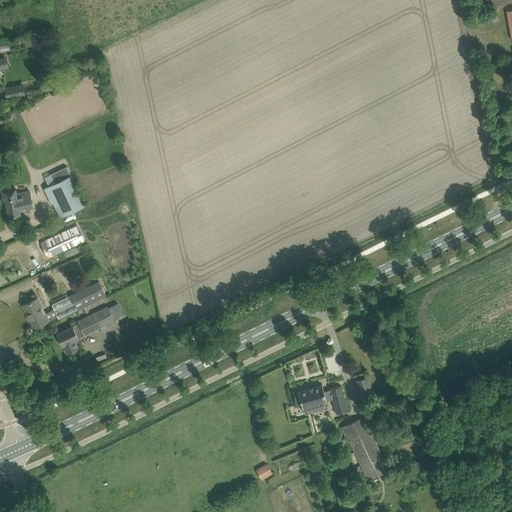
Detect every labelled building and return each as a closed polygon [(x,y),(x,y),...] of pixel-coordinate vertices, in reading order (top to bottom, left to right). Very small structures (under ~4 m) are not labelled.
[(7,98),(10,97),(25,94),(23,85),(5,88),(7,98)] [(71,176),(49,186),(63,216),(85,205),(71,176)] [(4,201),(5,200),(9,216),(21,214),(20,210),(33,208),(29,190),(16,193),(15,188),(1,190),(4,201)] [(77,228),(42,244),(47,255),(83,239),(77,228)] [(31,278),(33,281),(44,277),(42,273),(31,278)] [(54,309),(45,313),(37,298),(23,305),(34,328),(48,321),(58,316),(59,318),(106,295),(99,281),(52,305),(54,309)] [(72,326),(66,330),(56,334),(62,346),(63,346),(67,354),(70,352),(71,355),(77,352),(76,349),(79,348),(75,340),(78,338),(76,333),(81,330),(84,335),(115,320),(107,306),(77,321),(78,324),(72,327),(72,326)] [(298,398),(300,399),(304,414),(328,407),(326,400),(332,399),(337,414),(348,411),(341,385),(330,388),(330,390),(324,391),(322,385),(314,387),(307,389),(298,392),(298,393),(297,395),(298,398)] [(388,470),(363,417),(343,427),(368,480),(380,474),(386,471),(388,470)] [(256,470),(261,480),(272,473),(267,463),(256,470)] [(386,471),(380,474),(382,480),(389,476),(386,471)]
